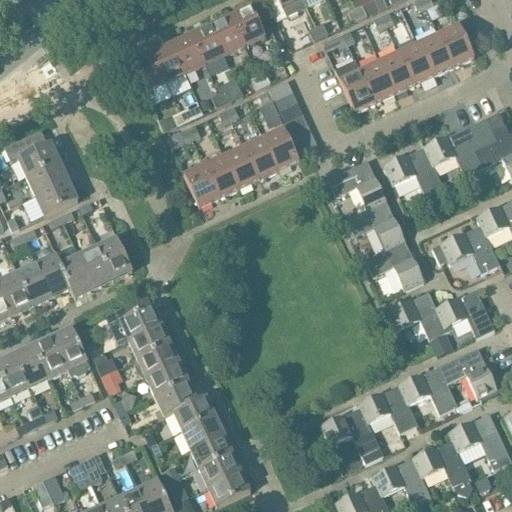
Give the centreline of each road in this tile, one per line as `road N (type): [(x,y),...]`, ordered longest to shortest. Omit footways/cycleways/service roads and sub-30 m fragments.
road 1 (residential): [(299,79),(332,152),(511,70)]
road 2 (residential): [(116,434),(0,486)]
